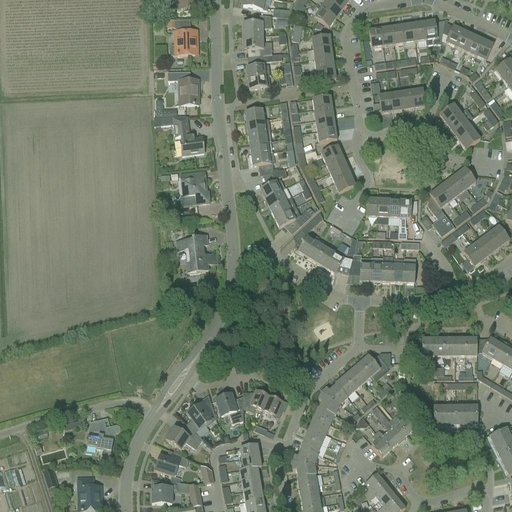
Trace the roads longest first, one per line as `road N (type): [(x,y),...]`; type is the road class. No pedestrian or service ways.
road 1 (residential): [(232,259),(214,0)]
road 2 (residential): [(287,511),(278,463),(308,391),(357,348),(358,301)]
road 3 (residential): [(359,135),(344,37),(365,7),(418,0)]
road 4 (residential): [(511,259),(483,282),(418,303),(358,301)]
road 5 (unclassified): [(0,435),(114,404),(153,416)]
road 6 (residential): [(502,166),(445,158),(415,126),(359,135)]
road 7 (residential): [(364,466),(396,473),(427,504),(471,490),(486,494)]
road 8 (residential): [(358,301),(276,260),(232,259)]
road 9 (residential): [(182,373),(217,321),(232,259)]
